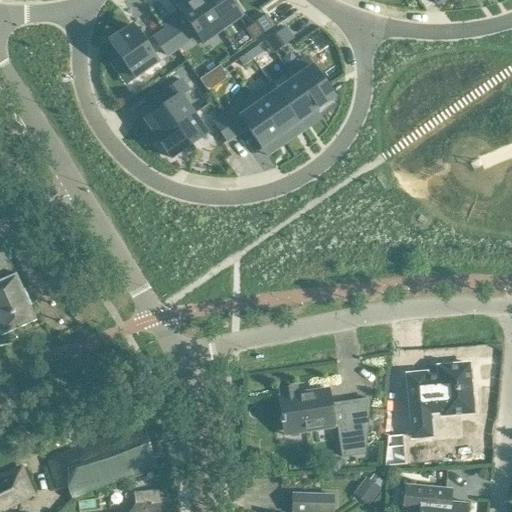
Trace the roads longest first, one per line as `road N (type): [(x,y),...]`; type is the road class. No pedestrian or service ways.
road 1 (residential): [(355,33),(363,54),(361,100),(329,158),(287,186),(215,197),(146,177),(97,130),(80,66),(86,19)]
road 2 (residential): [(511,309),(408,311),(173,356)]
road 3 (residential): [(173,356),(89,200),(0,70)]
road 4 (residential): [(511,322),(497,511)]
road 5 (residential): [(173,356),(193,431),(201,511)]
road 6 (residential): [(511,21),(355,33)]
